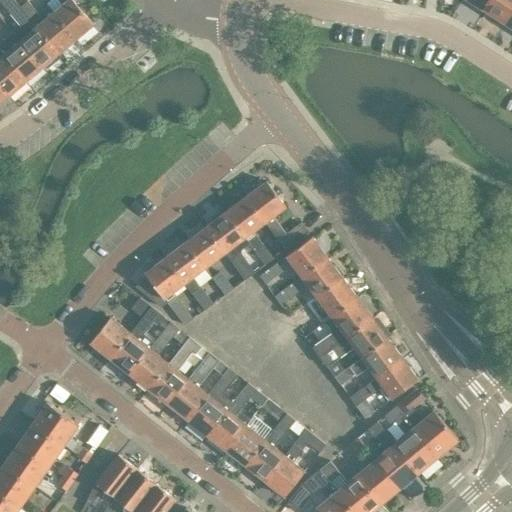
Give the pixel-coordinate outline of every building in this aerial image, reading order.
[(0,0),(18,20),(17,24),(12,28),(18,36),(17,36),(39,62),(41,61),(42,63),(45,63),(57,52),(57,50),(56,48),(34,22),(17,1),(15,0),(0,0)] [(28,0),(18,0),(17,1),(34,22),(56,48),(73,34),(51,8),(44,0),(42,0),(34,7),(28,0)] [(60,0),(51,8),(73,34),(90,19),(74,0),(60,0)] [(511,0),(483,0),(481,4),(502,17),(511,0)] [(511,0),(502,17),(511,23),(511,0)] [(0,34),(0,33),(0,48),(1,50),(0,51),(22,76),(39,62),(17,36),(18,36),(12,28),(9,26),(0,34)] [(0,84),(5,91),(22,76),(0,51),(1,50),(0,48),(0,84)] [(263,177),(242,192),(262,219),(263,218),(275,234),(282,244),(306,226),(298,216),(283,228),(271,212),(283,203),(263,177)] [(242,192),(222,208),(242,234),(243,234),(246,238),(261,259),(270,252),(252,227),(262,219),(242,192)] [(222,208),(202,223),(222,249),(229,257),(242,274),(252,266),(238,247),(238,244),(246,238),(243,234),(242,234),(222,208)] [(202,223),(182,238),(202,265),(222,249),(202,223)] [(310,232),(284,251),(299,272),(325,253),(310,232)] [(182,238),(162,254),(182,280),(201,304),(209,298),(191,274),(202,265),(182,238)] [(325,253),(299,272),(315,292),(340,273),(325,253)] [(142,269),(132,281),(158,301),(165,297),(182,319),(190,313),(171,289),(182,280),(162,254),(142,269)] [(274,257),(256,270),(263,278),(280,265),(274,257)] [(217,266),(209,272),(221,289),(230,283),(217,266)] [(340,273),(315,292),(328,311),(354,291),(340,273)] [(289,277),(272,290),(278,298),(295,286),(289,277)] [(137,291),(128,303),(140,313),(143,310),(149,301),(137,291)] [(328,328),(309,341),(316,351),(318,353),(370,313),(369,312),(370,311),(370,309),(365,302),(362,302),(354,291),(328,311),(322,315),(329,324),(328,328)] [(128,329),(107,354),(127,370),(147,344),(146,343),(151,338),(140,328),(150,316),(153,318),(160,310),(149,301),(143,310),(140,313),(128,329)] [(108,313),(87,339),(107,354),(128,329),(127,328),(108,313)] [(370,313),(318,353),(323,359),(331,371),(341,364),(334,354),(351,341),(359,351),(384,332),(384,331),(386,330),(386,328),(380,319),(377,319),(376,320),(370,313)] [(147,344),(127,370),(146,385),(166,359),(165,358),(155,350),(176,322),(168,316),(151,338),(146,343),(147,344)] [(166,359),(146,385),(165,400),(186,374),(185,374),(174,365),(189,346),(192,349),(199,340),(187,331),(165,358),(166,359)] [(341,364),(331,371),(338,379),(352,368),(353,370),(366,360),(374,371),(375,373),(401,353),(384,332),(359,351),(346,360),(341,364)] [(186,374),(165,400),(185,416),(205,390),(194,381),(210,362),(220,370),(227,362),(206,346),(185,374),(186,374)] [(362,380),(347,391),(353,400),(368,388),(377,382),(385,394),(386,394),(387,393),(389,392),(390,393),(416,374),(401,353),(375,373),(374,371),(362,380)] [(205,390),(185,416),(204,431),(224,405),(223,404),(228,398),(221,392),(221,387),(235,369),(227,362),(220,370),(205,390)] [(224,405),(204,431),(223,446),(244,420),(232,411),(247,391),(259,401),(265,393),(246,378),(245,377),(239,385),(228,398),(223,404),(224,405)] [(414,383),(393,400),(400,408),(411,422),(436,452),(455,435),(440,417),(442,411),(437,406),(432,406),(431,406),(421,414),(411,401),(421,392),(414,383)] [(265,393),(259,401),(270,410),(277,415),(278,416),(285,408),(275,401),(265,393)] [(44,398),(29,419),(60,441),(74,451),(80,442),(66,432),(75,420),(44,398)] [(393,400),(382,410),(387,417),(392,414),(404,429),(393,438),(392,438),(416,468),(436,452),(411,422),(400,408),(393,400)] [(263,435),(243,461),(260,475),(280,450),(270,441),(286,422),(296,431),(303,423),(292,414),(285,408),(278,416),(277,415),(263,435)] [(374,417),(355,432),(361,440),(373,430),(379,438),(367,447),(373,454),(397,483),(416,468),(392,438),(374,417)] [(29,419),(16,439),(46,461),(60,441),(29,419)] [(244,420),(223,446),(243,461),(263,435),(244,420)] [(303,423),(296,431),(316,447),(323,439),(303,423)] [(355,432),(347,438),(354,446),(361,440),(355,432)] [(280,450),(260,475),(282,492),(302,466),(289,456),(298,445),(290,438),(280,450)] [(16,439),(1,459),(32,481),(46,461),(16,439)] [(80,442),(74,451),(83,457),(89,448),(80,442)] [(93,478),(83,496),(92,501),(98,489),(96,487),(99,482),(112,493),(134,464),(115,449),(93,478)] [(315,463),(316,464),(355,511),(362,511),(378,499),(354,470),(345,477),(326,454),(324,456),(315,463)] [(373,454),(354,470),(378,499),(397,483),(373,454)] [(1,459),(0,460),(0,488),(18,501),(32,481),(1,459)] [(66,462),(60,470),(69,477),(75,468),(66,462)] [(134,464),(112,493),(131,507),(153,479),(134,464)] [(299,477),(286,494),(297,502),(310,486),(317,481),(327,492),(315,503),(322,511),(355,511),(316,464),(308,470),(299,477)] [(60,470),(54,478),(63,485),(69,477),(60,470)] [(126,511),(157,511),(172,493),(153,479),(131,507),(126,511)] [(0,488),(0,511),(10,511),(18,501),(0,488)] [(105,501),(95,511),(108,511),(112,507),(105,501)] [(37,503),(31,511),(33,511),(44,511),(46,509),(37,503)] [(175,511),(194,511),(183,503),(175,511)]
